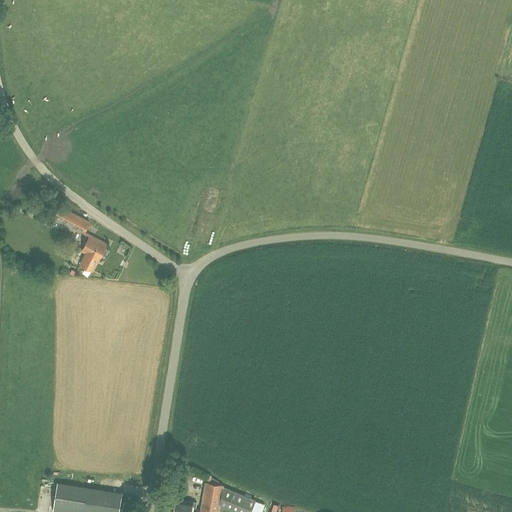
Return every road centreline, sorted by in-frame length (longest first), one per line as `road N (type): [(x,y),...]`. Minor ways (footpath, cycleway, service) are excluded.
road 1 (unclassified): [(511,262),(391,240),(293,236),(218,253),(190,276)]
road 2 (unclassified): [(190,276),(40,167),(0,87)]
road 3 (unclassified): [(149,511),(190,276)]
